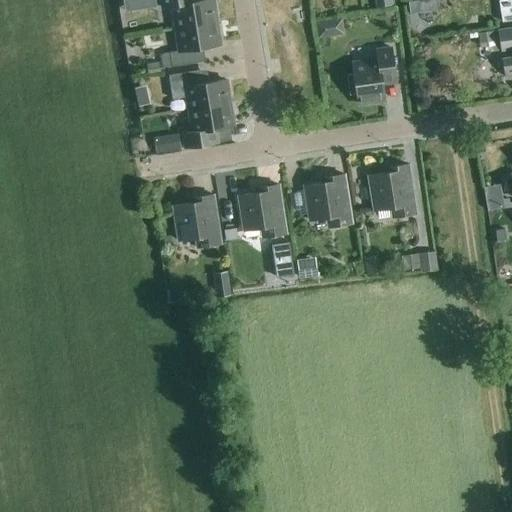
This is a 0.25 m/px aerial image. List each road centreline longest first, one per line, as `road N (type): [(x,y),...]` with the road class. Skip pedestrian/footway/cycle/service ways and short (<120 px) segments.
road 1 (track): [(453,122),(506,511)]
road 2 (residential): [(270,148),(511,113)]
road 3 (residential): [(245,0),(270,148)]
road 4 (residential): [(149,169),(270,148)]
